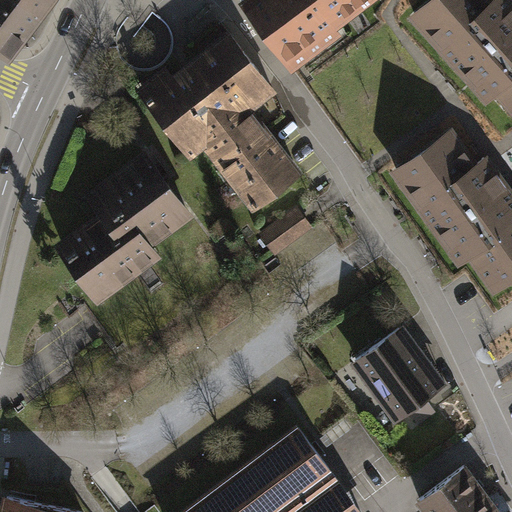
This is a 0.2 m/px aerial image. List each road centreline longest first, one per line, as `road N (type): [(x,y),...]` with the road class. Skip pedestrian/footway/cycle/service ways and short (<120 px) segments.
road 1 (residential): [(511,451),(337,134),(228,0)]
road 2 (primary): [(48,88),(0,213)]
road 3 (residential): [(0,440),(54,449),(98,511)]
